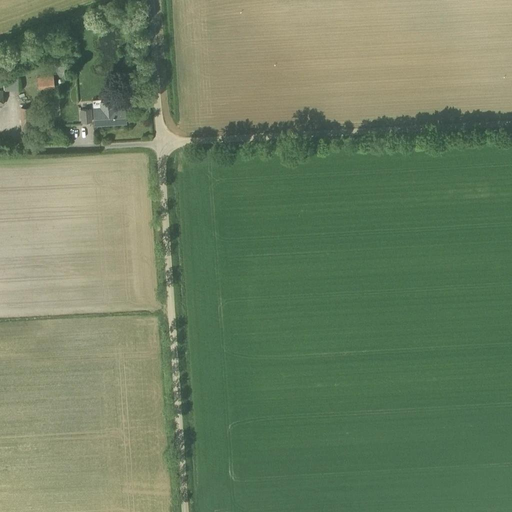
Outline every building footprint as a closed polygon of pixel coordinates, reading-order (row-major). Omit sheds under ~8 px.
[(37,90),(54,88),(53,75),(36,77),(37,90)] [(109,108),(108,101),(101,102),(92,103),(93,125),(126,123),(126,115),(123,115),(123,107),(109,108)] [(21,130),(36,129),(36,107),(20,108),(21,130)] [(81,122),(92,122),(91,108),(80,109),(81,122)] [(110,139),(99,138),(98,146),(109,147),(110,139)]
